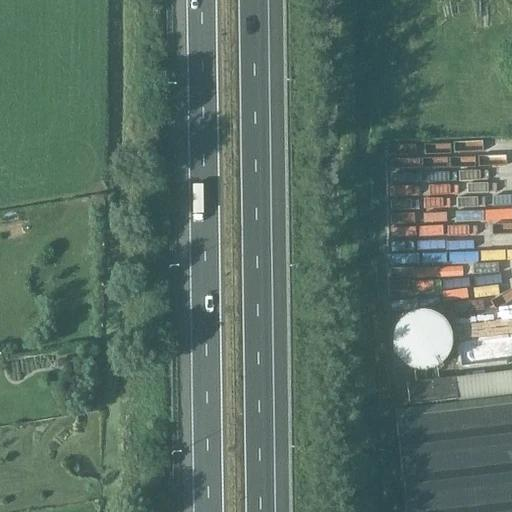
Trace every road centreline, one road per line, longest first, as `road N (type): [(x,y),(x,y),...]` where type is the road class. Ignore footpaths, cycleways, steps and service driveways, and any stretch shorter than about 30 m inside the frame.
road 1 (motorway): [(201,0),(208,511)]
road 2 (motorway): [(260,511),(254,0)]
